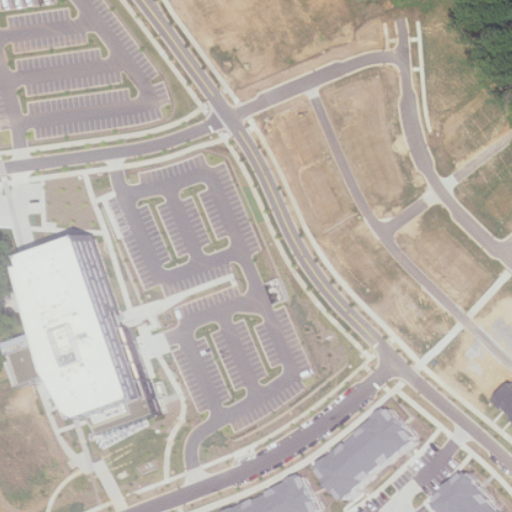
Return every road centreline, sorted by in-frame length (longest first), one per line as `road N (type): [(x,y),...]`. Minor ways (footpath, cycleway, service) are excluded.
road 1 (residential): [(511,468),(390,363),(320,286),(244,144),(141,0)]
road 2 (residential): [(404,57),(345,68),(148,147),(0,168)]
road 3 (residential): [(511,370),(378,234),(350,186),(311,80)]
road 4 (residential): [(135,511),(252,466),(304,436),(390,363)]
road 5 (residential): [(511,263),(454,212),(420,159),(400,12)]
road 6 (residential): [(378,234),(511,135)]
